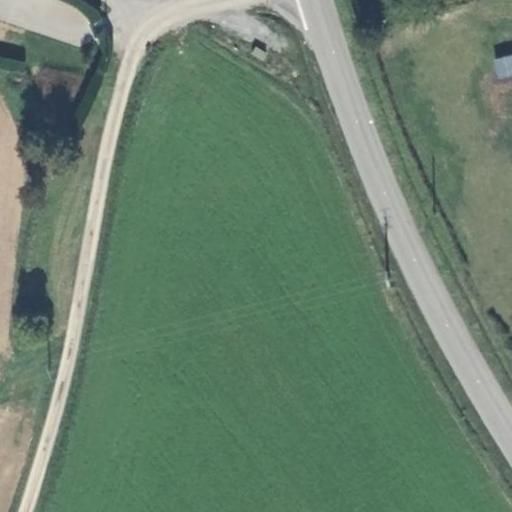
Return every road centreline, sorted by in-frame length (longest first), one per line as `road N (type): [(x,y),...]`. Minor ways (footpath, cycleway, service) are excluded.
road 1 (unclassified): [(148,9),(110,137),(61,376),(20,511)]
road 2 (tertiary): [(319,0),(427,293),(511,433)]
